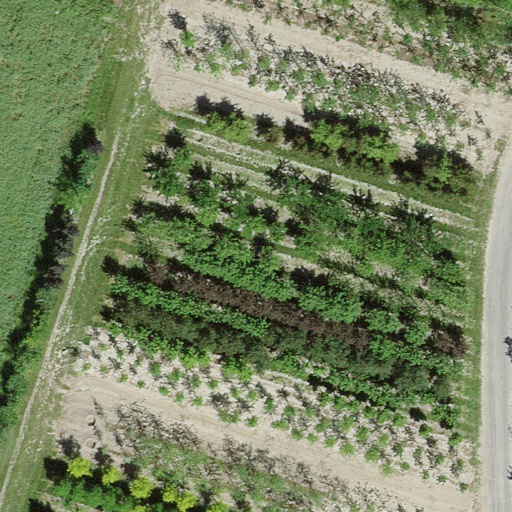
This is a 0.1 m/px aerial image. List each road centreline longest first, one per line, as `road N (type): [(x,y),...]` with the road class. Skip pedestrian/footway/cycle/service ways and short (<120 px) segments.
road 1 (track): [(6,511),(167,0)]
road 2 (unclassified): [(498,511),(498,263),(511,187)]
